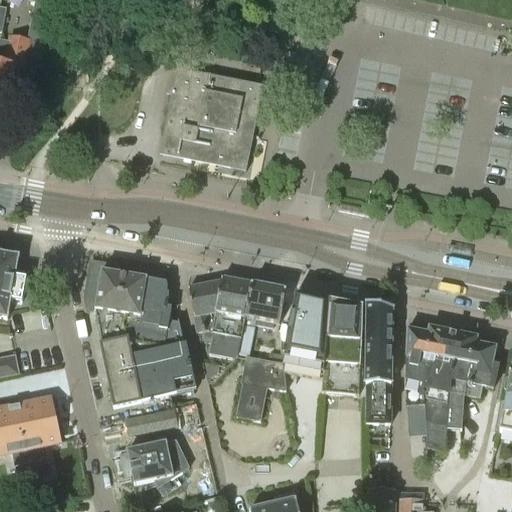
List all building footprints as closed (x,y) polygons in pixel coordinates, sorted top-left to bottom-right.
[(0,108),(8,110),(9,106),(10,106),(18,64),(23,65),(25,57),(40,60),(51,1),(47,0),(34,0),(27,43),(9,40),(9,45),(0,43),(0,108)] [(166,98),(171,99),(159,158),(245,175),(262,89),(176,72),(172,90),(166,98)] [(0,321),(6,322),(9,303),(21,305),(27,269),(16,268),(17,260),(0,257),(0,321)] [(93,268),(87,301),(90,314),(94,314),(95,320),(94,320),(100,347),(99,347),(112,412),(141,406),(141,405),(125,330),(130,302),(123,300),(127,279),(119,277),(118,272),(93,268)] [(127,279),(123,300),(130,302),(125,330),(141,405),(192,394),(192,397),(193,396),(178,324),(177,324),(177,326),(168,325),(170,311),(165,310),(168,295),(166,295),(166,293),(166,291),(166,288),(165,286),(146,283),(146,282),(128,279),(127,279)] [(220,285),(188,292),(197,337),(208,334),(208,333),(213,332),(208,359),(234,364),(236,360),(237,359),(238,350),(244,321),(250,287),(221,281),(220,285)] [(238,350),(237,359),(246,361),(248,361),(255,323),(278,328),(285,294),(250,287),(244,321),(238,350)] [(282,361),(282,368),(283,375),(322,383),(324,357),(326,303),(295,296),(284,349),(301,352),(300,359),(282,361)] [(362,310),(326,303),(324,357),(322,383),(321,397),(357,400),(362,335),(362,310)] [(391,312),(366,307),(365,427),(389,428),(391,312)] [(406,410),(424,409),(423,394),(430,355),(424,354),(428,332),(409,328),(407,336),(408,336),(405,389),(406,410)] [(426,453),(435,455),(444,457),(447,416),(450,369),(439,366),(441,361),(445,362),(449,336),(428,332),(424,354),(430,355),(423,394),(424,409),(426,453)] [(450,369),(447,416),(459,418),(463,398),(468,400),(471,388),(466,387),(474,341),(449,336),(445,362),(441,361),(439,366),(450,369)] [(471,388),(468,400),(478,402),(480,390),(492,392),(497,369),(490,368),(495,346),(474,341),(466,387),(471,388)] [(14,359),(0,362),(0,380),(17,377),(14,359)] [(242,387),(235,421),(260,425),(266,392),(285,395),(283,375),(282,368),(248,361),(246,361),(241,387),(242,387)] [(511,363),(505,400),(498,436),(511,438),(511,363)] [(0,457),(11,455),(14,467),(45,461),(42,449),(58,445),(49,403),(0,412),(0,457)] [(127,455),(127,458),(119,459),(124,480),(132,479),(134,488),(171,480),(168,465),(178,463),(175,446),(165,448),(127,455)] [(276,490),(278,501),(300,495),(297,484),(276,490)] [(197,496),(199,505),(218,501),(216,492),(197,496)] [(368,501),(368,511),(393,511),(393,501),(368,501)] [(296,511),(295,502),(271,508),(272,511),(296,511)]
